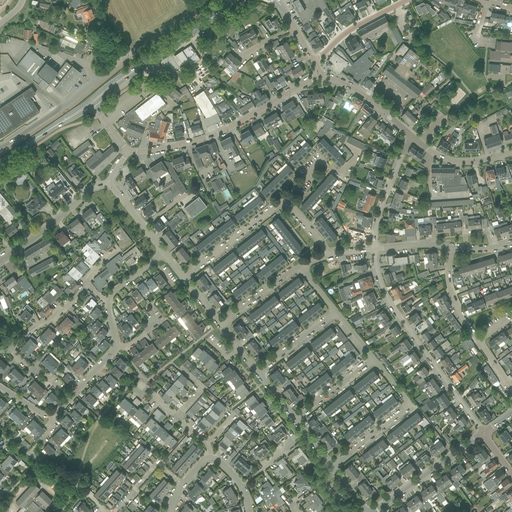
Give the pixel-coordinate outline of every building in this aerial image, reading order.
[(292,0),(293,0),(292,1),(297,9),(295,10),(295,11),(303,24),(307,21),(309,20),(314,16),(313,15),(315,14),(322,10),(327,7),(323,0),(292,0)] [(361,0),(362,1),(356,4),(359,11),(367,8),(367,7),(370,5),(367,0),(361,0)] [(450,0),(448,5),(448,7),(454,9),(453,11),(457,13),(458,8),(459,8),(460,5),(460,4),(457,3),(457,0),(450,0)] [(351,11),(354,9),(350,2),(340,9),(343,13),(348,20),(354,16),(351,11)] [(430,8),(431,6),(426,3),(425,4),(423,5),(422,3),(415,7),(419,14),(423,12),(428,11),(433,15),(435,12),(430,8)] [(460,5),(459,8),(468,12),(471,5),(464,3),(463,6),(460,5)] [(477,8),(471,5),(468,12),(473,13),(471,18),(474,19),(476,14),(475,14),(477,8)] [(90,6),(75,12),(76,15),(82,13),(83,16),(82,16),(84,22),(91,20),(90,17),(93,15),(90,6)] [(333,20),(330,15),(331,14),(327,7),(322,10),(327,17),(329,19),(328,20),(325,22),(328,26),(324,28),(328,34),(334,29),(331,24),(329,22),(330,21),(331,22),(333,20)] [(348,20),(343,13),(340,15),(337,10),(333,13),(341,24),(348,20)] [(450,20),(447,16),(441,11),(437,15),(443,21),(445,22),(450,20)] [(498,14),(492,13),(491,20),(488,19),(488,23),(493,23),(493,20),(497,21),(498,14)] [(497,21),(497,24),(500,25),(501,21),(508,22),(508,19),(505,19),(505,15),(498,14),(497,21)] [(385,17),(385,16),(384,17),(358,31),(363,39),(365,43),(368,41),(366,37),(370,35),(372,38),(376,36),(374,33),(389,25),(385,17)] [(269,19),(264,22),(269,29),(273,26),(275,29),(281,26),(276,18),(271,22),(269,19)] [(262,25),(259,27),(263,34),(267,31),(262,25)] [(252,27),(245,31),(250,40),(257,36),(252,27)] [(391,29),(398,43),(402,41),(395,27),(391,29)] [(72,33),(83,37),(84,33),(77,31),(77,29),(73,28),(72,33)] [(63,30),(61,33),(66,35),(79,40),(80,37),(75,35),(63,30)] [(250,40),(245,31),(238,35),(244,45),(247,43),(247,42),(250,40)] [(314,31),(310,34),(313,38),(315,41),(314,41),(319,49),(324,46),(323,46),(327,44),(324,37),(320,39),(323,43),(322,43),(314,31)] [(309,37),(307,39),(315,52),(319,49),(314,41),(315,41),(313,38),(310,34),(308,35),(309,37)] [(84,49),(86,43),(79,40),(66,35),(65,37),(64,37),(63,40),(66,41),(84,49)] [(352,38),(349,40),(345,42),(349,51),(357,47),(356,47),(360,45),(362,49),(365,47),(365,46),(361,40),(361,41),(358,42),(356,37),(352,39),(352,38)] [(63,40),(62,43),(74,48),(73,50),(81,54),(84,49),(66,41),(63,40)] [(239,48),(235,41),(230,43),(236,49),(239,48)] [(280,54),(290,48),(286,42),(276,48),(280,54)] [(489,62),(488,71),(489,71),(491,71),(493,71),(498,72),(499,72),(502,72),(508,73),(510,73),(510,74),(511,74),(511,42),(511,43),(501,42),(497,42),(496,48),(496,49),(496,51),(495,51),(490,51),(489,60),(489,62)] [(411,80),(409,82),(406,79),(412,71),(409,69),(419,56),(409,48),(409,49),(403,43),(395,53),(398,56),(395,60),(399,63),(394,69),(391,66),(392,64),(390,63),(382,72),(414,98),(421,91),(420,90),(421,89),(417,86),(416,87),(413,84),(414,82),(411,80)] [(181,51),(181,52),(187,60),(187,61),(188,61),(189,63),(190,64),(190,65),(200,59),(200,58),(199,58),(198,57),(197,55),(197,54),(191,45),(190,45),(181,51)] [(338,47),(334,52),(333,53),(332,54),(331,55),(332,55),(330,57),(330,58),(328,60),(327,61),(328,61),(326,65),(329,67),(329,68),(329,67),(328,68),(329,69),(329,68),(331,70),(332,71),(334,72),(335,73),(337,74),(338,75),(341,71),(347,76),(347,77),(351,80),(351,79),(358,84),(360,81),(362,82),(370,70),(368,69),(372,63),(367,58),(374,52),(371,48),(353,63),(343,50),(338,47)] [(294,55),(290,48),(280,54),(282,58),(281,60),(282,61),(284,64),(285,63),(286,63),(290,61),(289,59),(291,58),(290,57),(294,55)] [(63,94),(78,76),(80,73),(66,62),(58,72),(30,49),(16,67),(44,89),(49,83),(63,94)] [(169,73),(187,61),(187,60),(181,52),(181,51),(175,55),(173,53),(161,61),(169,73)] [(223,59),(225,61),(223,63),(223,65),(226,67),(229,64),(235,58),(230,53),(223,59)] [(220,57),(213,64),(215,66),(222,59),(220,57)] [(229,64),(226,67),(225,68),(230,72),(229,74),(230,75),(232,76),(234,75),(236,72),(237,72),(238,70),(236,68),(241,63),(236,57),(235,58),(229,64)] [(263,58),(254,63),(257,62),(261,68),(258,69),(260,73),(268,68),(271,73),(274,71),(277,69),(274,63),(271,65),(268,66),(265,62),(263,58)] [(290,68),(284,71),(287,75),(293,72),(296,77),(304,72),(300,66),(292,71),(290,68)] [(362,82),(362,83),(361,84),(365,87),(369,90),(375,82),(369,78),(371,76),(375,71),(372,69),(371,71),(370,70),(362,82)] [(278,77),(276,78),(281,87),(287,83),(283,75),(279,78),(278,77)] [(208,89),(218,82),(214,77),(204,83),(208,89)] [(263,78),(254,84),(257,89),(266,84),(264,79),(263,78)] [(267,78),(264,79),(266,84),(267,84),(270,89),(273,88),(273,89),(274,91),(277,89),(277,90),(281,88),(280,87),(281,87),(276,78),(273,80),(274,81),(270,83),(270,82),(267,78)] [(446,92),(454,85),(452,82),(443,89),(446,92)] [(430,83),(424,88),(422,90),(421,91),(426,96),(434,88),(430,83)] [(185,93),(184,92),(188,90),(185,86),(178,91),(173,88),(167,95),(174,100),(176,97),(179,99),(182,95),(185,93)] [(4,135),(39,112),(29,97),(35,93),(31,87),(0,108),(0,137),(1,137),(4,135)] [(210,93),(206,89),(193,97),(206,117),(204,118),(206,125),(207,127),(221,121),(217,113),(206,96),(210,93)] [(258,89),(254,91),(259,96),(263,103),(269,100),(265,93),(262,95),(258,89)] [(159,95),(161,94),(157,90),(153,93),(155,95),(137,108),(136,106),(124,115),(125,117),(121,120),(120,119),(118,121),(118,122),(117,123),(118,123),(117,124),(120,127),(121,127),(122,126),(126,130),(126,131),(141,137),(145,128),(144,128),(146,123),(142,121),(142,120),(144,119),(146,122),(167,106),(165,103),(159,95)] [(259,96),(254,91),(253,92),(256,98),(253,100),(258,107),(263,103),(259,96)] [(331,96),(326,106),(329,108),(332,102),(334,103),(336,103),(339,102),(340,101),(344,94),(338,91),(334,97),(331,96)] [(326,106),(331,96),(328,95),(322,95),(322,93),(315,94),(316,103),(323,102),(324,105),(326,106)] [(316,103),(315,94),(307,95),(308,98),(303,98),(300,100),(305,107),(316,106),(315,103),(316,103)] [(352,101),(351,103),(347,100),(343,107),(350,111),(353,105),(355,107),(354,109),(357,111),(362,102),(355,97),(354,97),(352,97),(351,99),(352,101)] [(255,108),(251,101),(251,102),(250,99),(248,100),(246,98),(244,99),(250,108),(248,109),(249,112),(255,108)] [(241,105),(236,108),(238,111),(240,109),(243,115),(249,112),(248,109),(250,108),(244,99),(242,100),(241,100),(239,103),(241,105)] [(293,100),(287,104),(291,110),(293,113),(294,115),(295,116),(300,113),(301,115),(302,117),(305,115),(299,104),(296,106),(293,100)] [(218,105),(214,107),(219,116),(222,114),(225,119),(233,114),(228,105),(226,101),(218,105)] [(232,102),(229,105),(235,113),(238,111),(236,108),(232,102)] [(357,116),(354,120),(356,122),(359,118),(361,116),(365,119),(368,116),(373,110),(365,103),(360,110),(361,110),(358,113),(357,116)] [(287,104),(282,107),(284,110),(283,110),(284,111),(286,114),(288,112),(291,118),(295,116),(294,115),(291,110),(287,104)] [(427,106),(420,113),(423,117),(430,109),(427,106)] [(410,112),(408,109),(401,116),(405,120),(406,121),(411,117),(409,116),(412,113),(416,109),(414,108),(410,112)] [(509,112),(506,108),(496,113),(498,119),(503,117),(503,114),(509,112)] [(418,111),(416,109),(412,113),(409,116),(411,117),(406,121),(410,125),(417,118),(414,116),(418,111)] [(276,112),(270,116),(274,122),(277,121),(279,125),(282,123),(280,119),(276,112)] [(469,115),(466,112),(458,120),(461,124),(468,117),(467,117),(469,115)] [(186,129),(190,128),(188,120),(186,120),(185,113),(182,114),(184,121),(186,128),(186,129)] [(156,119),(154,124),(158,125),(160,125),(162,121),(164,119),(163,118),(160,116),(159,115),(156,117),(156,118),(156,119)] [(274,122),(270,116),(263,120),(267,126),(270,130),(273,128),(270,124),(274,122)] [(325,125),(331,127),(333,125),(334,122),(322,116),(319,121),(325,124),(325,125)] [(368,119),(358,131),(364,137),(366,139),(368,140),(369,137),(368,137),(371,134),(372,130),(370,128),(373,124),(376,121),(371,116),(369,118),(368,119)] [(194,125),(191,126),(191,127),(192,132),(201,130),(199,124),(200,124),(199,120),(193,122),(194,125)] [(158,125),(156,141),(162,142),(162,143),(163,139),(165,139),(166,133),(170,123),(166,122),(162,121),(160,125),(158,125)] [(181,126),(174,128),(176,137),(183,135),(182,129),(186,128),(184,121),(180,122),(181,126)] [(390,135),(392,132),(387,127),(386,128),(381,123),(380,124),(378,122),(375,126),(382,132),(379,135),(385,140),(387,138),(391,143),(394,139),(390,135)] [(262,129),(263,129),(259,123),(252,127),(258,137),(265,133),(262,129)] [(158,125),(154,124),(154,125),(149,125),(148,130),(151,130),(149,140),(156,141),(158,125)] [(492,136),(484,139),(487,148),(502,144),(496,124),(489,126),(492,136)] [(474,134),(477,136),(473,143),(464,143),(465,152),(476,152),(476,148),(477,148),(478,149),(482,148),(478,134),(475,126),(471,127),(472,131),(474,134)] [(243,140),(240,142),(244,149),(250,145),(247,140),(253,137),(248,129),(244,131),(245,132),(240,135),(243,140)] [(511,133),(508,134),(507,131),(502,133),(506,143),(511,141),(511,129),(510,130),(511,133)] [(297,135),(293,130),(287,136),(291,141),(297,135)] [(442,140),(437,148),(446,153),(451,144),(453,145),(456,146),(458,142),(455,140),(457,138),(459,135),(454,132),(452,135),(447,143),(442,140)] [(235,157),(239,155),(230,136),(220,141),(224,150),(225,149),(226,150),(228,149),(228,148),(229,147),(231,151),(232,151),(235,157)] [(274,143),(273,141),(270,137),(266,139),(270,146),(274,143)] [(321,148),(327,143),(323,138),(317,144),(321,148)] [(273,141),(274,143),(279,150),(282,148),(276,139),(273,141)] [(57,140),(50,146),(54,150),(61,144),(57,140)] [(99,151),(96,153),(91,148),(92,147),(88,140),(72,152),(77,159),(89,149),(93,155),(86,162),(95,173),(118,152),(112,146),(102,154),(99,151)] [(217,154),(219,153),(214,142),(207,144),(212,159),(214,162),(213,160),(216,159),(214,155),(217,154)] [(307,142),(302,147),(308,153),(312,148),(307,142)] [(332,147),(327,143),(321,148),(326,153),(332,147)] [(212,159),(207,144),(195,148),(196,150),(192,152),(198,169),(205,166),(204,165),(214,162),(212,159)] [(308,153),(302,147),(298,151),(303,157),(308,153)] [(336,152),(332,147),(326,153),(330,157),(336,152)] [(407,153),(413,157),(418,161),(422,155),(412,147),(407,153)] [(50,148),(45,152),(50,158),(55,154),(50,148)] [(303,157),(298,151),(293,155),(299,161),(303,157)] [(340,156),(336,152),(330,157),(334,162),(340,156)] [(299,161),(293,155),(289,160),(294,166),(299,161)] [(184,169),(191,166),(188,158),(184,160),(182,156),(172,160),(175,167),(183,165),(184,169)] [(345,161),(340,156),(334,162),(339,167),(345,161)] [(376,158),(373,164),(380,167),(383,168),(386,162),(386,161),(387,160),(377,156),(376,158)] [(185,189),(169,162),(168,162),(168,161),(162,160),(161,161),(160,160),(157,162),(157,163),(154,165),(153,164),(150,166),(151,167),(149,168),(152,173),(159,183),(164,192),(168,199),(174,195),(172,194),(179,190),(182,194),(187,191),(185,189)] [(245,166),(242,160),(234,165),(237,171),(245,166)] [(288,165),(283,170),(289,176),(294,171),(288,165)] [(83,175),(77,167),(73,170),(70,167),(67,169),(64,172),(70,178),(72,176),(73,177),(74,177),(77,180),(79,178),(80,178),(81,179),(81,178),(82,177),(81,176),(83,175)] [(156,180),(152,173),(149,169),(145,172),(141,167),(136,171),(135,170),(131,173),(137,181),(145,176),(147,179),(150,177),(153,182),(156,180)] [(412,169),(407,167),(404,173),(410,176),(411,172),(414,173),(415,171),(412,169)] [(511,182),(508,169),(504,170),(503,167),(495,169),(498,177),(504,176),(505,180),(507,179),(508,184),(511,182)] [(440,177),(440,168),(439,168),(431,168),(431,175),(436,175),(436,181),(438,181),(439,193),(467,191),(467,186),(444,187),(444,186),(444,183),(441,184),(441,177),(440,177)] [(454,168),(440,168),(440,177),(441,177),(441,184),(444,183),(444,186),(460,185),(460,184),(464,185),(464,184),(467,184),(463,177),(460,177),(458,170),(454,170),(454,168)] [(289,176),(283,170),(279,174),(285,180),(289,176)] [(486,171),(487,176),(486,176),(487,180),(486,180),(488,187),(491,186),(489,179),(495,178),(493,170),(486,171)] [(374,177),(375,177),(376,173),(370,171),(368,175),(371,176),(369,182),(373,184),(373,185),(380,188),(383,180),(375,177),(375,178),(374,177)] [(476,180),(474,173),(467,175),(468,184),(472,183),(473,188),(476,187),(477,194),(471,195),(473,199),(480,196),(479,194),(482,193),(481,186),(478,187),(476,180)] [(210,179),(210,180),(211,182),(211,181),(212,182),(211,182),(215,191),(221,188),(219,185),(223,183),(220,178),(221,177),(220,174),(210,179)] [(285,180),(279,174),(274,178),(280,184),(285,180)] [(331,174),(326,179),(332,184),(337,179),(331,174)] [(135,185),(133,181),(130,177),(125,180),(125,181),(126,184),(123,186),(132,200),(138,196),(138,195),(132,187),(135,185)] [(280,184),(274,178),(270,183),(276,189),(280,184)] [(332,184),(326,179),(322,183),(328,189),(332,184)] [(350,179),(348,183),(358,187),(358,186),(364,188),(365,185),(360,183),(350,179)] [(407,182),(401,179),(399,186),(400,187),(399,190),(403,191),(407,193),(410,186),(410,185),(411,183),(407,182)] [(51,190),(48,192),(49,193),(54,200),(58,197),(58,196),(63,192),(64,192),(68,189),(62,181),(55,186),(54,186),(53,186),(52,186),(51,187),(51,188),(51,190)] [(270,183),(266,187),(271,193),(276,189),(270,183)] [(322,183),(318,188),(324,194),(328,189),(322,183)] [(271,193),(266,187),(261,192),(267,197),(271,193)] [(324,194),(318,188),(314,193),(320,198),(324,194)] [(145,190),(138,195),(138,196),(140,198),(135,202),(135,203),(138,208),(149,199),(145,194),(147,193),(145,190)] [(15,212),(0,192),(0,213),(7,223),(3,226),(6,229),(5,230),(10,235),(17,229),(11,221),(15,217),(12,214),(15,212)] [(396,192),(393,199),(403,203),(406,196),(402,195),(396,192)] [(320,198),(314,193),(309,197),(316,203),(320,198)] [(39,194),(33,200),(25,205),(26,207),(27,208),(26,209),(29,213),(30,212),(32,215),(37,212),(36,211),(42,207),(47,204),(39,194)] [(264,203),(259,196),(257,194),(252,198),(254,200),(259,207),(264,203)] [(372,205),(375,196),(368,194),(365,202),(360,200),(357,209),(362,211),(368,213),(371,205),(372,205)] [(192,218),(207,206),(199,196),(184,208),(192,218)] [(309,197),(305,202),(311,207),(316,203),(309,197)] [(403,203),(393,199),(390,206),(397,209),(401,210),(401,209),(403,203)] [(473,199),(435,202),(430,202),(430,207),(431,207),(435,207),(473,204),(473,199)] [(215,200),(213,201),(211,203),(218,214),(222,211),(221,210),(228,206),(226,202),(219,206),(215,200)] [(259,207),(254,200),(249,204),(254,211),(259,207)] [(146,210),(143,212),(147,217),(151,214),(155,211),(153,209),(155,207),(151,202),(144,207),(146,210)] [(311,207),(305,202),(301,207),(307,212),(311,207)] [(254,211),(249,204),(244,208),(249,215),(254,211)] [(343,207),(338,205),(336,208),(342,210),(342,211),(355,215),(355,218),(358,218),(362,219),(361,225),(357,224),(356,228),(364,230),(365,226),(369,227),(371,217),(365,216),(365,214),(356,211),(344,207),(343,207)] [(96,218),(102,226),(107,222),(100,213),(97,216),(90,208),(82,214),(89,223),(96,218)] [(244,208),(240,212),(245,218),(249,215),(244,208)] [(240,212),(235,216),(240,222),(245,218),(240,212)] [(388,220),(387,222),(395,221),(395,220),(399,221),(400,217),(398,217),(398,214),(395,213),(389,212),(388,219),(388,220)] [(457,218),(454,218),(454,222),(455,231),(461,230),(460,222),(463,222),(463,217),(462,216),(462,212),(459,212),(458,212),(459,218),(457,218)] [(161,219),(153,225),(159,231),(168,224),(170,226),(180,218),(177,213),(173,217),(173,218),(168,222),(167,220),(164,223),(161,219)] [(467,215),(464,216),(464,222),(467,221),(468,229),(474,228),(473,219),(470,220),(470,217),(467,217),(467,215)] [(479,215),(473,216),(473,219),(474,228),(481,228),(480,227),(484,227),(488,227),(487,227),(487,222),(487,218),(480,219),(479,215)] [(443,232),(442,223),(439,224),(438,220),(436,220),(435,216),(432,217),(433,224),(436,224),(437,233),(443,232)] [(236,225),(231,219),(229,217),(224,221),(226,223),(231,229),(236,225)] [(319,227),(325,222),(321,217),(315,222),(319,227)] [(430,221),(424,222),(425,234),(431,233),(430,225),(433,224),(432,217),(429,217),(430,221)] [(81,228),(84,227),(77,218),(68,226),(73,231),(79,226),(81,228)] [(182,221),(180,218),(170,226),(172,229),(182,221)] [(274,220),(275,221),(271,223),(275,228),(282,223),(278,218),(275,220),(274,220)] [(424,222),(420,222),(418,222),(417,218),(414,219),(415,226),(418,226),(419,235),(425,234),(424,222)] [(404,229),(405,234),(405,236),(415,235),(415,228),(414,228),(413,221),(405,222),(406,228),(404,229)] [(492,226),(491,221),(488,222),(489,227),(491,232),(494,231),(496,238),(502,236),(498,225),(492,226)] [(325,222),(319,227),(323,232),(329,227),(325,222)] [(226,223),(221,227),(226,233),(231,229),(226,223)] [(286,228),(282,223),(275,228),(279,233),(286,228)] [(507,235),(504,223),(498,225),(502,236),(507,235)] [(263,226),(262,224),(260,225),(267,234),(270,233),(266,227),(264,224),(263,226)] [(90,235),(93,233),(88,227),(85,229),(90,235)] [(121,227),(114,232),(117,235),(119,233),(122,237),(117,241),(122,248),(132,241),(121,227)] [(221,227),(216,230),(221,237),(226,233),(221,227)] [(333,232),(329,227),(323,232),(326,237),(333,232)] [(279,233),(277,235),(281,240),(283,238),(290,233),(286,228),(279,233)] [(261,229),(256,233),(262,240),(267,236),(261,229)] [(349,229),(348,232),(350,232),(350,234),(354,235),(353,237),(353,240),(356,240),(358,240),(358,239),(362,239),(363,235),(359,234),(360,232),(349,229)] [(174,236),(169,230),(162,236),(167,242),(174,236)] [(221,237),(216,230),(211,234),(216,241),(221,237)] [(66,243),(69,240),(62,231),(59,234),(59,233),(55,236),(61,244),(65,241),(66,243)] [(94,240),(91,243),(89,241),(87,244),(89,246),(88,246),(97,254),(98,254),(110,241),(106,238),(108,236),(104,232),(99,238),(103,241),(99,245),(94,240)] [(333,232),(326,237),(330,242),(337,237),(333,232)] [(188,233),(186,235),(180,240),(182,242),(188,238),(190,236),(188,233)] [(262,240),(256,233),(251,237),(257,244),(262,240)] [(290,233),(283,238),(287,243),(294,238),(290,233)] [(211,234),(206,238),(211,245),(216,241),(211,234)] [(178,242),(174,236),(167,242),(171,248),(178,242)] [(251,237),(247,241),(252,248),(257,244),(251,237)] [(42,252),(52,245),(47,238),(24,252),(29,260),(42,252)] [(211,245),(206,238),(201,242),(206,249),(211,245)] [(294,238),(287,243),(291,248),(298,243),(294,238)] [(74,248),(79,244),(75,239),(70,242),(74,248)] [(252,248),(247,241),(242,245),(247,252),(252,248)] [(201,242),(196,246),(201,253),(206,249),(201,242)] [(302,248),(298,243),(291,248),(295,253),(302,248)] [(89,246),(87,244),(81,250),(85,253),(87,251),(90,254),(85,259),(92,265),(100,256),(98,254),(97,254),(88,246),(89,246)] [(247,252),(242,245),(237,249),(242,256),(247,252)] [(136,246),(122,257),(121,257),(124,260),(129,267),(135,261),(131,256),(135,253),(137,255),(141,252),(136,246)] [(179,258),(186,253),(182,247),(175,253),(179,258)] [(233,262),(238,258),(233,252),(228,256),(233,262)] [(186,253),(179,258),(183,263),(190,258),(186,253)] [(121,257),(122,257),(119,254),(105,265),(107,268),(112,274),(119,269),(115,264),(119,261),(120,263),(124,260),(121,257)] [(392,254),(386,255),(387,264),(391,263),(391,266),(393,266),(402,265),(415,263),(415,262),(414,255),(409,256),(409,254),(407,254),(407,255),(393,257),(392,254)] [(286,261),(281,255),(276,259),(281,265),(286,261)] [(504,255),(498,256),(501,268),(507,266),(504,255)] [(233,262),(228,256),(223,259),(228,266),(233,262)] [(56,266),(55,264),(52,258),(29,270),(32,277),(51,266),(52,268),(56,266)] [(493,258),(487,260),(489,268),(490,268),(491,271),(493,271),(492,267),(495,266),(493,258)] [(223,259),(218,263),(223,270),(228,266),(223,259)] [(281,265),(276,259),(271,262),(276,269),(281,265)] [(436,259),(428,260),(429,263),(426,264),(426,268),(431,267),(431,268),(434,268),(434,267),(437,266),(437,265),(438,265),(438,261),(437,261),(436,261),(436,259)] [(487,260),(481,261),(484,270),(485,273),(487,272),(486,269),(489,268),(487,260)] [(256,264),(254,261),(248,266),(250,270),(253,267),(252,267),(256,264)] [(481,261),(476,263),(478,272),(479,275),(482,274),(481,271),(484,270),(481,261)] [(89,268),(83,262),(80,266),(82,268),(79,271),(74,267),(68,273),(77,281),(89,268)] [(276,269),(271,262),(266,266),(271,273),(276,269)] [(223,270),(218,263),(213,267),(218,274),(223,270)] [(476,263),(470,265),(472,273),(473,276),(476,276),(475,272),(478,272),(476,263)] [(357,265),(353,266),(354,269),(357,269),(358,272),(360,272),(363,271),(364,271),(367,270),(368,270),(367,267),(366,267),(366,264),(360,264),(359,264),(359,265),(357,265)] [(472,273),(470,265),(464,266),(467,275),(468,278),(470,277),(469,274),(472,273)] [(271,273),(266,266),(261,270),(266,277),(271,273)] [(464,266),(458,268),(462,279),(462,280),(464,279),(463,276),(467,275),(464,266)] [(112,274),(107,268),(93,279),(98,285),(96,287),(100,292),(103,291),(101,288),(108,283),(105,280),(109,277),(112,274)] [(459,270),(453,272),(457,284),(459,283),(463,282),(462,280),(462,279),(458,268),(459,270)] [(266,277),(261,270),(256,274),(261,281),(266,277)] [(81,285),(77,281),(68,273),(68,272),(65,275),(63,275),(60,278),(65,283),(68,279),(72,283),(64,291),(70,296),(81,285)] [(392,277),(391,272),(384,274),(386,282),(396,278),(397,281),(404,279),(402,273),(392,277)] [(209,279),(208,277),(205,273),(196,281),(200,286),(209,279)] [(160,274),(152,280),(155,283),(154,283),(157,286),(159,289),(162,287),(161,286),(166,282),(160,274)] [(13,276),(5,282),(9,288),(12,286),(15,289),(17,288),(21,294),(31,286),(23,276),(16,281),(13,276)] [(343,287),(338,288),(341,298),(346,296),(347,300),(349,298),(349,299),(360,294),(359,294),(359,293),(362,292),(361,289),(373,286),(370,276),(361,279),(352,283),(353,284),(343,287)] [(253,277),(247,281),(253,287),(258,283),(253,277)] [(293,281),(298,288),(303,284),(304,286),(308,283),(304,278),(301,280),(298,277),(293,281)] [(146,279),(142,282),(146,287),(148,291),(150,293),(151,293),(153,292),(152,290),(157,286),(154,283),(155,283),(152,280),(151,278),(147,281),(146,279)] [(216,287),(209,279),(200,286),(204,291),(208,288),(210,291),(216,287)] [(247,281),(242,285),(248,291),(253,287),(247,281)] [(293,281),(288,285),(293,292),(298,288),(293,281)] [(398,285),(396,287),(390,290),(393,295),(412,285),(414,287),(417,286),(416,283),(414,281),(412,282),(411,281),(404,285),(401,286),(401,285),(398,285)] [(136,285),(134,286),(136,290),(142,297),(145,296),(150,293),(148,291),(146,287),(142,282),(139,285),(137,286),(136,285)] [(242,285),(238,288),(243,295),(248,291),(242,285)] [(288,285),(283,289),(288,296),(293,292),(288,285)] [(412,285),(393,295),(396,300),(400,298),(400,299),(402,302),(405,301),(411,297),(413,295),(411,292),(403,296),(403,295),(402,293),(410,289),(414,287),(412,285)] [(510,296),(507,288),(506,288),(505,285),(503,286),(504,289),(501,291),(504,299),(510,296)] [(48,291),(42,297),(51,305),(63,292),(56,286),(53,289),(57,292),(53,296),(48,291)] [(216,287),(210,291),(212,295),(209,297),(213,302),(220,297),(222,295),(216,287)] [(504,299),(501,291),(500,287),(497,288),(498,292),(496,293),(499,301),(504,299)] [(238,288),(232,292),(238,299),(243,295),(238,288)] [(313,290),(311,288),(306,292),(305,291),(303,293),(305,297),(313,290)] [(499,301),(496,293),(494,288),(491,289),(493,293),(490,294),(493,302),(498,300),(499,301)] [(288,296),(283,289),(278,293),(283,300),(288,296)] [(142,297),(136,290),(129,295),(130,297),(131,298),(131,299),(136,305),(138,303),(144,299),(142,297)] [(167,301),(178,292),(177,290),(172,293),(170,291),(163,296),(167,301)] [(349,298),(347,300),(345,301),(346,304),(351,302),(360,298),(366,311),(375,307),(373,303),(376,301),(372,292),(367,295),(365,291),(359,294),(360,294),(349,299),(349,298)] [(493,302),(490,294),(489,294),(488,291),(486,292),(487,295),(484,296),(487,304),(493,302)] [(180,295),(178,292),(167,301),(171,306),(178,301),(176,298),(180,295)] [(446,297),(445,295),(440,297),(438,294),(432,298),(434,302),(435,303),(437,301),(439,305),(448,301),(447,300),(448,300),(446,297)] [(84,302),(81,305),(83,307),(82,308),(87,313),(89,310),(92,308),(96,303),(93,300),(92,299),(93,298),(90,295),(88,297),(84,302)] [(14,306),(10,296),(5,298),(9,308),(14,306)] [(42,297),(42,296),(36,302),(39,305),(42,303),(45,306),(38,313),(43,318),(45,316),(47,317),(55,309),(51,305),(42,297)] [(274,296),(269,300),(274,306),(279,302),(274,296)] [(426,296),(413,305),(416,309),(421,305),(428,300),(426,296)] [(131,298),(130,297),(125,301),(124,299),(121,301),(130,312),(132,314),(134,312),(131,309),(136,305),(131,299),(131,298)] [(220,297),(213,302),(217,308),(220,305),(222,308),(232,301),(229,298),(226,301),(226,300),(224,302),(220,297)] [(406,303),(400,307),(405,313),(409,310),(412,308),(409,305),(414,301),(411,297),(405,301),(406,303)] [(485,305),(483,298),(477,301),(480,308),(485,305)] [(180,303),(178,301),(171,306),(175,311),(186,302),(185,300),(180,303)] [(269,300),(264,304),(269,310),(274,306),(269,300)] [(474,310),(471,303),(470,300),(465,302),(468,312),(474,310)] [(448,301),(439,305),(441,309),(439,310),(442,316),(444,315),(447,312),(446,309),(451,306),(449,304),(450,304),(448,301)] [(480,308),(477,301),(471,303),(474,310),(480,308)] [(188,305),(186,302),(175,311),(179,316),(186,311),(184,308),(188,305)] [(318,302),(313,306),(318,313),(323,309),(318,302)] [(89,310),(86,314),(89,316),(90,314),(95,319),(101,311),(97,308),(99,306),(96,303),(92,308),(89,310)] [(24,311),(21,315),(18,316),(20,321),(23,320),(26,324),(30,320),(29,320),(32,316),(30,313),(30,312),(29,311),(32,309),(27,304),(22,309),(24,311)] [(269,310),(264,304),(259,307),(264,314),(269,310)] [(313,306),(308,310),(313,317),(318,313),(313,306)] [(264,314),(259,307),(254,311),(259,318),(264,314)] [(313,317),(308,310),(303,314),(308,321),(313,317)] [(379,312),(377,310),(365,316),(367,320),(372,317),(374,320),(374,322),(375,324),(376,323),(377,323),(387,316),(382,310),(379,312)] [(259,318),(254,311),(249,315),(254,322),(259,318)] [(447,312),(444,315),(451,323),(456,320),(449,311),(447,312)] [(124,314),(121,316),(126,323),(131,329),(134,327),(132,325),(137,321),(138,321),(137,320),(132,314),(131,314),(128,316),(127,314),(125,312),(124,314)] [(185,323),(196,315),(194,312),(190,316),(188,313),(181,318),(185,323)] [(416,312),(409,317),(412,321),(412,320),(413,322),(416,320),(417,321),(420,319),(425,315),(422,312),(418,315),(416,312)] [(308,321),(303,314),(298,318),(303,325),(308,321)] [(361,318),(358,314),(350,318),(352,323),(361,318)] [(196,315),(185,323),(188,328),(186,330),(196,323),(193,320),(198,317),(196,315)] [(67,316),(62,322),(70,328),(74,324),(77,326),(79,323),(73,317),(70,319),(67,316)] [(387,316),(377,323),(378,325),(379,325),(382,323),(384,327),(391,322),(387,316)] [(423,321),(415,327),(420,332),(425,328),(428,326),(431,324),(434,322),(430,317),(427,318),(425,320),(423,318),(421,319),(423,321)] [(102,324),(97,320),(94,323),(92,321),(87,326),(89,329),(91,327),(95,331),(98,328),(98,329),(101,326),(102,324)] [(456,320),(451,323),(456,331),(461,327),(456,320)] [(299,328),(294,321),(289,325),(294,332),(299,328)] [(70,328),(62,322),(58,327),(61,330),(58,332),(62,335),(64,333),(65,333),(70,328)] [(167,322),(164,323),(175,337),(180,333),(174,326),(172,328),(167,322)] [(198,326),(196,323),(186,330),(190,335),(204,325),(202,322),(198,326)] [(242,325),(242,324),(241,322),(233,328),(237,333),(246,326),(244,328),(242,325)] [(122,326),(119,323),(116,325),(126,338),(129,336),(127,334),(133,330),(131,329),(126,323),(122,326)] [(175,337),(164,323),(162,325),(167,332),(164,334),(170,341),(172,343),(176,339),(175,337)] [(427,330),(421,334),(423,337),(424,338),(426,341),(431,336),(430,334),(429,333),(434,329),(431,324),(428,326),(425,328),(427,330)] [(205,327),(204,325),(190,335),(194,340),(196,338),(196,339),(203,333),(201,330),(205,327)] [(289,325),(284,329),(289,336),(294,332),(289,325)] [(392,334),(385,338),(388,343),(396,338),(394,336),(401,331),(396,325),(389,329),(392,334)] [(95,331),(92,334),(95,337),(96,335),(100,339),(101,339),(102,338),(107,332),(101,326),(98,329),(98,328),(95,331)] [(253,334),(246,326),(237,333),(241,338),(244,336),(247,339),(253,334)] [(56,334),(52,330),(49,327),(44,333),(51,339),(56,334)] [(331,328),(325,332),(331,338),(335,334),(336,334),(334,332),(332,329),(331,328)] [(157,329),(154,331),(165,344),(170,341),(164,334),(162,336),(157,329)] [(289,336),(284,329),(279,333),(284,339),(289,336)] [(165,344),(154,331),(152,333),(157,339),(154,342),(160,349),(165,344)] [(325,332),(321,336),(326,342),(331,338),(325,332)] [(504,332),(502,333),(501,332),(499,334),(499,335),(503,341),(506,339),(508,342),(510,340),(504,332)] [(51,339),(44,333),(39,338),(39,337),(36,339),(39,342),(43,346),(46,343),(47,345),(51,339)] [(284,339),(279,333),(274,337),(280,343),(284,339)] [(253,334),(247,339),(249,342),(246,344),(250,350),(259,343),(253,334)] [(432,339),(427,343),(431,348),(432,348),(436,345),(440,342),(438,339),(442,336),(440,334),(439,335),(432,339)] [(499,335),(494,339),(498,344),(503,341),(499,335)] [(321,336),(316,339),(321,346),(326,342),(321,336)] [(274,337),(269,341),(274,347),(280,343),(274,337)] [(469,337),(463,341),(468,348),(473,344),(469,337)] [(39,342),(36,339),(33,341),(30,338),(26,343),(33,350),(38,345),(37,344),(39,342)] [(100,339),(94,346),(91,350),(94,352),(98,347),(102,351),(109,344),(102,338),(101,339),(100,339)] [(142,341),(153,354),(158,350),(152,343),(149,345),(145,339),(142,341)] [(321,346),(316,339),(311,343),(316,350),(321,346)] [(397,345),(393,348),(390,351),(392,354),(398,349),(402,347),(405,351),(412,347),(406,339),(401,342),(399,344),(397,345)] [(500,347),(498,344),(494,339),(489,342),(493,348),(494,348),(496,351),(500,347)] [(436,345),(432,348),(433,350),(432,350),(435,353),(436,355),(438,357),(444,353),(443,351),(445,349),(445,348),(450,344),(447,340),(442,344),(441,344),(438,346),(436,345)] [(153,354),(142,341),(140,343),(145,349),(142,351),(148,358),(153,354)] [(33,350),(26,343),(21,349),(24,351),(22,354),(28,360),(30,357),(28,355),(33,350)] [(263,347),(259,343),(250,350),(254,355),(257,353),(259,356),(266,351),(263,347)] [(474,345),(470,348),(468,349),(473,356),(475,355),(479,352),(474,345)] [(203,350),(202,350),(201,349),(202,348),(200,346),(192,354),(196,358),(197,357),(203,350)] [(134,347),(132,349),(143,362),(148,358),(142,351),(139,353),(134,347)] [(306,347),(301,351),(306,357),(312,353),(306,347)] [(143,362),(132,349),(130,351),(135,357),(132,359),(137,366),(143,362)] [(204,349),(202,350),(203,350),(197,357),(201,360),(209,352),(207,350),(206,351),(204,349)] [(51,353),(48,350),(42,357),(44,359),(41,362),(46,367),(53,360),(48,355),(51,353)] [(415,350),(408,355),(407,353),(399,358),(400,360),(404,365),(411,360),(414,363),(420,358),(415,350)] [(306,357),(301,351),(296,354),(302,361),(306,357)] [(211,353),(209,352),(201,360),(205,364),(212,356),(210,355),(211,353)] [(81,353),(78,356),(74,360),(76,362),(83,369),(88,364),(85,361),(87,359),(81,353)] [(350,353),(345,357),(351,364),(356,360),(354,358),(353,356),(351,354),(351,353),(350,353)] [(448,359),(446,356),(440,361),(444,366),(458,357),(457,356),(459,355),(457,353),(456,354),(455,353),(452,356),(448,359)] [(302,361),(296,354),(292,358),(297,365),(302,361)] [(475,355),(473,356),(473,357),(468,360),(472,365),(478,359),(475,355)] [(205,364),(204,365),(208,368),(216,360),(212,356),(205,364)] [(380,359),(386,367),(389,365),(390,364),(384,356),(382,357),(380,359)] [(351,364),(345,357),(341,361),(346,368),(351,364)] [(460,360),(458,357),(444,366),(449,372),(455,368),(453,365),(456,362),(457,362),(460,360)] [(507,359),(505,357),(501,359),(503,362),(505,360),(506,362),(507,362),(511,368),(511,369),(510,371),(511,373),(511,363),(508,358),(507,359)] [(125,371),(123,369),(127,365),(120,358),(115,363),(116,363),(114,365),(115,366),(122,373),(125,371)] [(297,365),(292,358),(286,362),(292,369),(297,365)] [(58,364),(53,360),(46,367),(51,372),(54,369),(57,371),(61,367),(63,364),(60,362),(58,364)] [(189,362),(187,360),(182,365),(186,369),(191,364),(189,362)] [(216,360),(208,368),(212,372),(219,365),(217,363),(218,362),(216,360)] [(341,361),(336,365),(341,372),(346,368),(341,361)] [(76,362),(72,367),(68,364),(66,367),(77,378),(79,375),(79,374),(83,369),(76,362)] [(63,364),(61,367),(67,373),(63,378),(70,385),(75,380),(76,381),(78,378),(77,378),(66,367),(63,364)] [(221,366),(222,366),(219,368),(219,369),(217,371),(219,374),(222,372),(225,376),(234,369),(232,367),(231,368),(229,366),(227,368),(224,364),(221,366)] [(466,364),(451,375),(456,382),(462,377),(459,373),(461,372),(468,367),(466,364)] [(4,374),(3,374),(3,375),(6,377),(8,375),(13,380),(19,373),(12,365),(6,371),(7,371),(4,374)] [(341,372),(336,365),(331,369),(336,376),(341,372)] [(487,365),(482,368),(485,373),(483,374),(489,382),(491,381),(493,384),(494,386),(496,387),(499,385),(499,383),(498,381),(493,374),(487,365)] [(122,373),(115,366),(111,371),(109,369),(107,372),(110,374),(117,381),(120,379),(118,377),(122,373)] [(420,378),(418,376),(417,375),(413,378),(418,385),(425,380),(422,377),(428,373),(424,367),(418,371),(422,377),(420,378)] [(272,374),(270,375),(274,380),(281,375),(283,373),(279,368),(277,369),(276,370),(274,368),(272,370),(274,372),(272,374)] [(236,372),(234,369),(225,376),(228,381),(229,380),(236,375),(236,374),(234,373),(236,372)] [(201,373),(199,371),(194,376),(198,379),(203,374),(201,373)] [(373,371),(368,375),(373,381),(378,377),(373,371)] [(176,373),(176,374),(173,372),(171,373),(174,376),(184,385),(186,382),(192,388),(194,385),(182,374),(179,376),(176,373)] [(332,379),(326,372),(321,376),(326,383),(332,379)] [(19,373),(13,380),(18,385),(19,384),(21,386),(28,379),(25,376),(24,377),(19,373)] [(237,373),(236,374),(236,375),(229,380),(233,384),(242,377),(240,375),(239,375),(237,373)] [(117,381),(110,374),(106,379),(104,378),(102,380),(107,384),(110,387),(112,389),(115,387),(113,386),(117,381)] [(281,375),(274,380),(278,385),(281,383),(284,386),(289,382),(288,380),(287,378),(286,377),(284,377),(283,377),(283,378),(281,375)] [(373,381),(368,375),(363,379),(368,385),(373,381)] [(184,385),(174,376),(172,378),(175,381),(173,383),(186,394),(188,392),(182,387),(184,385)] [(326,383),(321,376),(316,380),(322,387),(326,383)] [(245,381),(242,377),(233,384),(236,388),(242,383),(243,383),(245,381)] [(418,385),(417,386),(421,391),(425,388),(426,387),(428,390),(436,384),(432,378),(426,382),(425,380),(418,385)] [(478,381),(476,378),(469,386),(471,389),(478,381)] [(368,385),(363,379),(358,382),(363,389),(368,385)] [(96,383),(94,385),(101,392),(104,395),(107,392),(105,391),(110,387),(107,384),(102,380),(98,384),(96,383)] [(316,380),(311,384),(317,390),(322,387),(316,380)] [(33,393),(40,385),(35,381),(32,384),(29,381),(23,388),(26,390),(28,388),(33,393)] [(168,382),(167,383),(165,381),(164,383),(166,385),(176,394),(178,391),(184,396),(186,394),(173,383),(171,385),(168,382)] [(289,382),(284,386),(286,389),(283,392),(287,397),(296,390),(289,382)] [(363,389),(358,382),(353,386),(358,393),(363,389)] [(235,389),(237,391),(235,393),(236,395),(247,386),(245,384),(244,385),(243,383),(242,383),(236,388),(235,389)] [(311,384),(306,388),(311,394),(317,390),(311,384)] [(440,390),(436,384),(428,390),(427,391),(429,394),(431,396),(440,390)] [(40,385),(33,393),(38,397),(36,399),(38,402),(41,399),(40,399),(44,396),(44,395),(48,392),(45,389),(45,390),(40,385)] [(101,392),(94,385),(90,390),(89,388),(87,391),(89,393),(90,393),(91,395),(97,400),(99,398),(97,396),(101,392)] [(176,394),(166,385),(164,387),(167,390),(165,392),(177,403),(180,401),(174,396),(176,394)] [(247,386),(236,395),(237,396),(239,395),(241,398),(249,391),(248,389),(249,388),(247,386)] [(50,389),(48,392),(44,395),(44,396),(40,399),(41,399),(43,402),(45,400),(50,404),(51,404),(53,405),(54,405),(55,404),(56,403),(59,400),(56,398),(57,397),(52,392),(53,392),(50,389)] [(303,398),(296,390),(287,397),(291,402),(294,400),(296,403),(303,398)] [(349,400),(354,396),(349,390),(344,394),(349,400)] [(470,395),(467,397),(470,401),(482,393),(480,390),(474,394),(472,391),(468,393),(470,395)] [(163,394),(160,391),(158,394),(168,402),(170,400),(175,405),(177,403),(165,392),(163,394)] [(118,404),(121,406),(118,409),(120,411),(129,402),(127,400),(132,394),(130,392),(118,404)] [(90,393),(89,393),(85,398),(84,397),(81,399),(92,408),(94,406),(93,405),(97,400),(91,395),(90,393)] [(392,395),(393,396),(388,400),(393,407),(398,403),(396,400),(399,398),(395,393),(392,395)] [(443,393),(436,398),(427,405),(431,410),(439,404),(442,409),(450,403),(443,393)] [(482,393),(470,401),(473,406),(474,405),(476,407),(481,404),(481,403),(480,402),(486,398),(482,393)] [(349,400),(344,394),(339,398),(344,404),(349,400)] [(248,405),(258,398),(256,396),(255,397),(253,395),(245,401),(248,405)] [(481,403),(481,404),(483,406),(480,408),(481,409),(477,412),(481,417),(491,410),(486,404),(493,399),(491,396),(481,403)] [(129,402),(120,411),(122,413),(125,410),(127,412),(139,400),(136,398),(131,403),(129,402)] [(200,398),(196,402),(201,407),(205,403),(202,401),(200,398)] [(258,398),(248,405),(247,406),(248,408),(250,407),(252,409),(253,408),(260,403),(258,401),(259,400),(258,398)] [(339,398),(334,401),(339,408),(344,404),(339,398)] [(139,400),(127,412),(129,414),(127,417),(129,419),(131,417),(138,409),(136,408),(141,402),(139,400)] [(388,400),(383,404),(388,411),(393,407),(388,400)] [(87,408),(79,401),(75,406),(78,409),(76,411),(81,416),(84,414),(82,413),(87,408)] [(219,401),(215,405),(223,412),(225,410),(224,409),(226,407),(219,401)] [(253,408),(252,409),(250,411),(254,415),(256,412),(266,405),(262,401),(260,403),(253,408)] [(334,401),(329,405),(334,412),(339,408),(334,401)] [(196,402),(194,404),(193,406),(198,411),(199,411),(199,410),(199,409),(201,407),(196,402)] [(140,407),(138,409),(131,417),(136,421),(149,406),(147,403),(142,409),(140,407)] [(383,404),(378,408),(383,415),(388,411),(383,404)] [(223,412),(215,405),(211,409),(212,410),(218,415),(220,413),(221,414),(223,412)] [(256,412),(259,417),(260,417),(266,412),(268,411),(266,408),(267,407),(266,405),(256,412)] [(334,412),(329,405),(324,409),(329,416),(334,412)] [(149,406),(136,421),(140,425),(149,415),(147,414),(152,408),(149,406)] [(193,406),(189,410),(194,415),(198,411),(193,406)] [(450,406),(445,409),(442,412),(446,416),(453,411),(450,406)] [(14,419),(21,412),(16,407),(13,410),(10,408),(7,411),(10,414),(9,415),(14,419)] [(383,415),(378,408),(373,412),(378,419),(383,415)] [(81,416),(76,411),(74,410),(70,414),(68,413),(67,415),(71,419),(74,422),(73,422),(76,425),(79,422),(77,421),(81,416)] [(194,415),(189,410),(185,414),(190,419),(194,415)] [(212,410),(209,414),(217,421),(219,419),(218,418),(220,416),(218,415),(212,410)] [(491,410),(481,417),(485,422),(488,419),(489,421),(495,416),(493,413),(490,415),(487,412),(491,410)] [(143,426),(142,427),(147,431),(163,414),(160,411),(155,416),(153,418),(154,419),(153,419),(152,419),(151,417),(145,424),(143,426)] [(456,415),(453,411),(446,416),(449,420),(447,422),(449,424),(450,424),(451,424),(455,418),(455,417),(455,416),(456,415)] [(26,417),(21,412),(14,419),(19,424),(17,426),(19,429),(20,428),(25,422),(23,420),(26,417)] [(207,415),(205,417),(205,418),(211,423),(212,424),(214,422),(215,423),(217,421),(209,414),(207,412),(205,414),(207,415)] [(259,417),(258,418),(256,419),(260,423),(271,415),(269,413),(268,414),(266,412),(260,417),(259,417)] [(411,417),(417,423),(422,419),(417,412),(411,417)] [(163,414),(147,431),(151,435),(160,425),(158,424),(163,418),(165,416),(163,414)] [(62,420),(61,418),(59,421),(63,425),(67,428),(69,430),(71,428),(69,426),(73,422),(74,422),(71,419),(67,415),(62,420)] [(271,415),(260,423),(261,425),(263,424),(265,426),(266,425),(269,423),(273,420),(271,418),(273,417),(271,415)] [(369,415),(364,419),(369,426),(374,422),(369,415)] [(204,416),(202,419),(199,417),(198,418),(199,419),(200,420),(209,428),(211,426),(210,425),(211,423),(205,418),(205,417),(204,416)] [(315,416),(307,422),(311,427),(320,421),(322,419),(319,416),(316,418),(315,416)] [(463,416),(457,420),(459,424),(453,428),(455,431),(467,422),(463,416)] [(417,423),(411,417),(406,420),(412,427),(417,423)] [(25,422),(20,428),(23,430),(26,427),(31,431),(38,424),(33,419),(32,420),(29,418),(25,422)] [(197,421),(199,422),(197,424),(204,431),(206,429),(207,430),(209,428),(200,420),(199,419),(197,421)] [(236,420),(235,422),(243,430),(247,426),(239,419),(238,421),(236,420)] [(364,419),(359,423),(364,430),(369,426),(364,419)] [(412,427),(406,420),(401,424),(407,431),(412,427)] [(320,421),(311,427),(315,432),(319,430),(321,433),(327,429),(324,425),(323,424),(322,424),(320,421)] [(162,427),(160,425),(151,435),(154,437),(157,434),(159,436),(170,424),(167,422),(162,427)] [(235,422),(231,426),(238,433),(239,434),(243,430),(235,422)] [(282,423),(277,427),(274,429),(276,431),(281,438),(283,435),(284,436),(286,435),(285,433),(287,431),(282,423)] [(359,423),(354,427),(359,434),(364,430),(359,423)] [(38,424),(31,431),(36,436),(33,439),(36,441),(43,434),(40,432),(43,428),(38,424)] [(170,424),(159,436),(161,438),(158,441),(161,443),(169,434),(167,432),(172,426),(170,424)] [(407,431),(401,424),(397,428),(402,435),(407,431)] [(67,428),(63,425),(61,427),(61,428),(57,433),(64,440),(68,435),(70,437),(73,434),(69,430),(67,428)] [(508,433),(511,429),(509,425),(505,428),(505,429),(505,430),(499,435),(505,443),(511,438),(508,433)] [(238,433),(231,426),(229,428),(228,427),(226,429),(235,436),(237,438),(238,436),(236,435),(238,433)] [(359,434),(354,427),(349,431),(354,438),(359,434)] [(430,429),(436,436),(438,434),(432,427),(430,429)] [(397,428),(392,432),(397,439),(402,435),(397,428)] [(235,436),(226,429),(224,431),(225,433),(224,435),(225,436),(225,435),(231,440),(235,436)] [(327,429),(321,433),(324,436),(320,439),(324,444),(331,439),(333,437),(329,432),(327,429)] [(171,435),(169,434),(161,443),(163,445),(166,442),(168,444),(179,432),(176,430),(171,435)] [(281,438),(276,431),(273,433),(271,431),(266,435),(272,443),(275,441),(276,443),(278,441),(278,440),(281,438)] [(354,438),(349,431),(344,435),(349,442),(354,438)] [(179,432),(168,444),(170,446),(167,449),(170,451),(178,442),(176,440),(181,434),(179,432)] [(397,439),(392,432),(387,436),(388,437),(386,439),(391,444),(397,439)] [(64,440),(57,433),(50,440),(49,440),(50,441),(53,444),(59,449),(61,447),(59,444),(64,440)] [(442,435),(448,443),(451,441),(444,433),(442,435)] [(225,435),(225,436),(223,437),(222,436),(220,438),(229,446),(233,442),(231,440),(225,435)] [(229,446),(220,438),(218,440),(220,442),(218,444),(220,445),(218,446),(226,453),(227,451),(226,450),(229,446)] [(271,447),(265,439),(260,443),(261,445),(259,447),(264,454),(267,452),(267,453),(269,451),(268,449),(271,447)] [(333,442),(331,439),(324,444),(328,449),(331,447),(334,450),(340,445),(337,442),(335,443),(334,441),(333,442)] [(389,445),(388,443),(385,440),(384,441),(382,439),(377,443),(383,450),(389,445)] [(46,446),(43,449),(44,449),(47,453),(50,455),(55,450),(58,453),(61,451),(59,449),(53,444),(50,441),(48,444),(46,446)] [(189,445),(188,446),(190,448),(193,451),(194,450),(198,454),(202,450),(198,446),(197,447),(195,445),(196,444),(193,441),(189,445)] [(440,441),(435,445),(440,452),(445,448),(440,441)] [(377,443),(373,447),(378,454),(383,450),(377,443)] [(425,448),(430,454),(432,452),(435,456),(440,452),(435,445),(435,446),(433,443),(428,446),(427,446),(425,448)] [(411,444),(403,450),(407,455),(412,451),(411,449),(413,447),(411,444)] [(146,447),(145,448),(142,445),(138,449),(141,452),(142,451),(146,455),(150,451),(147,449),(146,447)] [(141,452),(138,449),(136,447),(132,451),(134,453),(137,456),(138,455),(143,459),(146,455),(142,451),(141,452)] [(254,447),(249,451),(255,459),(258,457),(259,459),(262,457),(261,456),(264,454),(259,447),(256,449),(254,447)] [(303,463),(306,466),(311,462),(299,447),(288,456),(290,460),(291,459),(295,464),(298,461),(301,465),(303,463)] [(378,454),(373,447),(367,451),(373,458),(378,454)] [(422,449),(418,453),(425,463),(430,459),(428,456),(430,454),(425,448),(425,447),(422,449)] [(193,451),(190,448),(186,452),(190,455),(190,454),(194,458),(198,454),(194,450),(193,451)] [(471,467),(473,470),(483,463),(490,458),(489,458),(483,449),(474,456),(476,459),(478,457),(481,460),(471,467)] [(407,455),(403,450),(401,452),(407,459),(409,457),(407,455)] [(373,458),(367,451),(363,455),(368,462),(373,458)] [(190,455),(186,452),(183,456),(186,459),(187,458),(191,462),(194,458),(190,454),(190,455)] [(10,454),(5,460),(12,466),(17,461),(19,463),(21,460),(13,453),(10,455),(10,454)] [(134,453),(130,458),(134,460),(135,459),(139,463),(143,459),(138,455),(137,456),(134,453)] [(415,454),(417,458),(415,460),(420,467),(425,463),(417,453),(415,454)] [(241,456),(238,454),(232,460),(232,461),(234,459),(236,462),(234,464),(239,468),(245,462),(240,458),(241,456)] [(186,459),(183,456),(179,460),(182,463),(183,462),(187,466),(191,462),(187,458),(186,459)] [(134,460),(130,458),(127,462),(130,464),(131,463),(135,467),(139,463),(135,459),(134,460)] [(287,463),(283,458),(277,463),(278,465),(279,465),(279,466),(273,471),(277,476),(280,474),(282,477),(286,474),(288,478),(293,474),(285,464),(287,463)] [(12,466),(5,460),(0,465),(1,465),(0,466),(0,468),(7,475),(10,473),(8,471),(12,466)] [(130,464),(127,462),(124,460),(121,464),(126,469),(127,468),(131,472),(135,467),(131,463),(130,464)] [(179,460),(175,464),(178,467),(179,467),(183,470),(187,466),(183,462),(182,463),(179,460)] [(481,477),(477,480),(479,483),(485,478),(485,477),(487,476),(486,475),(495,469),(494,468),(498,465),(494,460),(491,462),(487,465),(489,468),(484,472),(480,475),(481,477)] [(395,468),(389,461),(387,463),(392,470),(397,476),(399,474),(395,468)] [(415,469),(410,463),(408,461),(403,464),(410,473),(415,469)] [(249,466),(245,462),(239,468),(244,473),(246,470),(249,473),(253,467),(250,465),(249,466)] [(353,462),(352,464),(344,469),(348,474),(357,467),(358,465),(355,464),(353,462)] [(460,463),(455,467),(460,474),(469,468),(471,467),(468,463),(462,467),(460,463)] [(178,467),(175,464),(171,469),(175,472),(176,471),(180,474),(183,470),(179,467),(178,467)] [(403,465),(405,467),(400,470),(405,477),(410,473),(403,464),(403,465)] [(217,467),(215,469),(213,467),(211,470),(209,468),(207,470),(208,471),(206,474),(212,479),(214,476),(216,478),(220,474),(218,471),(220,469),(217,467)] [(357,467),(348,474),(352,480),(356,477),(358,480),(364,476),(357,467)] [(460,474),(455,467),(450,471),(455,478),(460,474)] [(117,470),(113,474),(116,477),(117,476),(121,480),(125,476),(121,472),(120,473),(117,470)] [(392,470),(390,471),(389,476),(395,484),(400,480),(397,476),(392,470)] [(501,470),(494,475),(495,475),(489,480),(490,481),(493,485),(499,480),(498,479),(505,475),(501,470)] [(295,482),(297,485),(294,488),(298,493),(304,488),(307,491),(311,488),(300,473),(295,476),(298,480),(295,482)] [(113,474),(109,478),(112,481),(113,480),(118,484),(121,480),(117,476),(116,477),(113,474)] [(137,482),(141,478),(136,474),(132,478),(137,482)] [(202,479),(200,482),(207,488),(211,483),(209,482),(212,479),(206,474),(203,476),(202,475),(201,478),(202,479)] [(395,484),(389,476),(387,474),(386,475),(386,476),(383,478),(390,488),(395,484)] [(446,474),(440,478),(448,488),(453,484),(456,488),(458,486),(454,481),(452,483),(446,474)] [(364,476),(358,480),(361,483),(357,486),(361,491),(368,486),(370,484),(364,476)] [(109,478),(105,482),(109,485),(110,484),(114,488),(118,484),(113,480),(112,481),(109,478)] [(448,488),(440,478),(435,482),(438,485),(436,487),(443,497),(446,495),(443,491),(448,488)] [(164,479),(160,483),(164,486),(165,485),(169,489),(173,485),(168,481),(167,482),(164,479)] [(496,492),(491,495),(495,501),(497,499),(500,497),(503,494),(501,493),(509,487),(508,486),(511,484),(507,479),(501,483),(498,486),(500,489),(496,492)] [(264,501),(279,489),(275,484),(272,487),(267,481),(262,485),(264,488),(261,490),(263,494),(260,496),(264,501)] [(105,482),(102,487),(105,490),(106,488),(110,492),(114,488),(110,484),(109,485),(105,482)] [(195,485),(193,488),(199,494),(199,493),(201,491),(203,493),(207,488),(200,482),(198,484),(197,483),(196,482),(194,485),(195,485)] [(48,511),(50,510),(46,507),(52,500),(42,491),(38,496),(36,494),(40,489),(33,483),(16,502),(22,508),(23,507),(25,509),(22,511),(48,511)] [(160,483),(157,488),(160,490),(161,489),(165,493),(169,489),(165,485),(164,486),(160,483)] [(101,488),(98,491),(101,494),(103,493),(107,496),(110,492),(106,488),(105,490),(102,487),(100,485),(99,486),(101,488)] [(160,490),(157,488),(154,485),(153,487),(155,489),(153,492),(156,495),(157,493),(161,497),(165,493),(161,489),(160,490)] [(226,497),(234,493),(230,487),(227,488),(225,485),(219,489),(223,495),(224,494),(226,497)] [(431,485),(426,489),(433,499),(436,497),(441,503),(445,499),(443,497),(436,487),(434,488),(431,485)] [(371,488),(368,486),(361,491),(365,496),(368,494),(371,497),(377,492),(373,487),(371,488)] [(189,494),(187,496),(194,503),(198,498),(201,497),(202,497),(202,496),(199,493),(199,494),(193,488),(190,491),(189,490),(188,492),(188,493),(189,493),(189,494)] [(264,501),(269,507),(269,508),(276,503),(278,506),(284,502),(279,496),(282,493),(279,489),(264,501)] [(433,499),(426,489),(421,492),(426,500),(428,498),(430,501),(433,499)] [(101,494),(98,491),(95,495),(101,500),(102,499),(103,501),(107,496),(103,493),(101,494)] [(153,492),(149,496),(152,499),(153,498),(158,502),(161,497),(157,493),(156,495),(153,492)] [(306,502),(304,504),(308,509),(311,507),(313,511),(314,510),(315,511),(317,511),(319,511),(320,510),(323,508),(314,495),(312,492),(307,496),(310,499),(306,502)] [(226,497),(223,499),(224,500),(227,500),(228,500),(230,502),(225,505),(227,508),(230,507),(236,503),(234,500),(237,498),(234,493),(226,497)] [(417,495),(412,499),(417,506),(422,503),(417,495)] [(417,506),(412,499),(407,503),(413,511),(411,511),(413,511),(418,509),(418,508),(417,507),(417,506)] [(80,511),(82,511),(87,507),(84,505),(85,504),(83,502),(81,504),(79,502),(73,509),(76,511),(77,511),(79,511),(80,511)] [(194,511),(197,509),(190,503),(188,505),(186,504),(184,506),(185,507),(182,510),(184,511),(194,511)]
